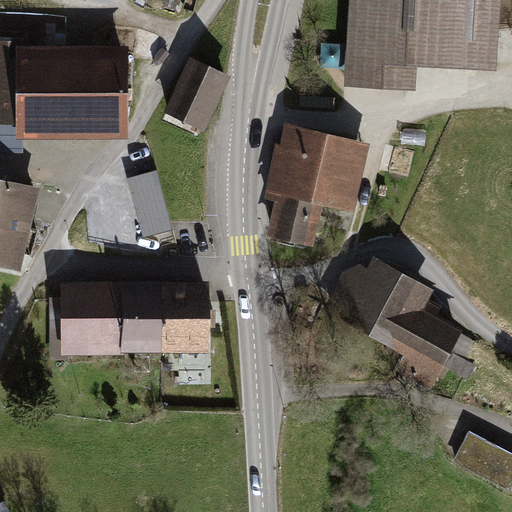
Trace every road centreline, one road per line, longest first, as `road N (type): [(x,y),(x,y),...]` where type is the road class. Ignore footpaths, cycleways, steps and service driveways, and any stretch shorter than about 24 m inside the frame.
road 1 (unclassified): [(217,0),(138,125),(88,181),(41,264)]
road 2 (residential): [(248,283),(398,250),(511,345)]
road 3 (tertiary): [(247,276),(243,176),(265,0)]
road 4 (tertiary): [(264,511),(248,283)]
road 5 (unclassified): [(41,264),(247,276)]
